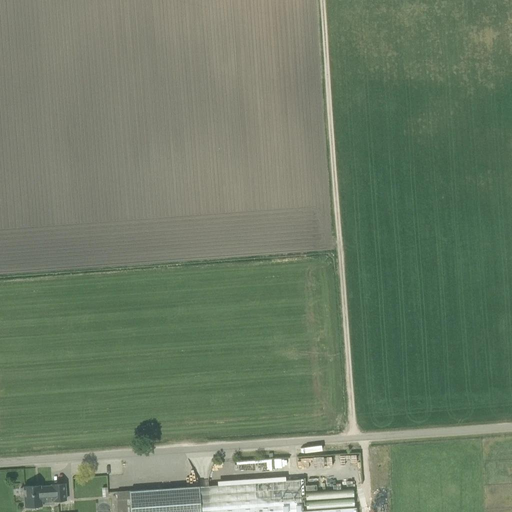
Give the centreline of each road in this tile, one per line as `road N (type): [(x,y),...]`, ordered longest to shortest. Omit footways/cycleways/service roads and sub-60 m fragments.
road 1 (unclassified): [(511,427),(0,463)]
road 2 (track): [(322,0),(353,438)]
